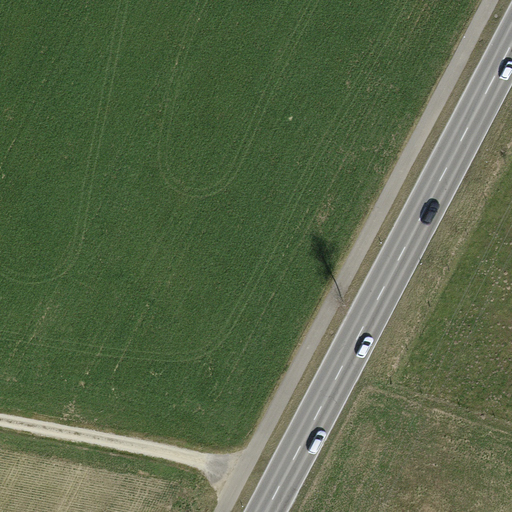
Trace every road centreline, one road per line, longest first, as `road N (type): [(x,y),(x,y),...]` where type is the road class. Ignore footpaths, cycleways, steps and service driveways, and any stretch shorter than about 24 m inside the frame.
road 1 (secondary): [(267,511),(511,44)]
road 2 (track): [(0,419),(241,469)]
